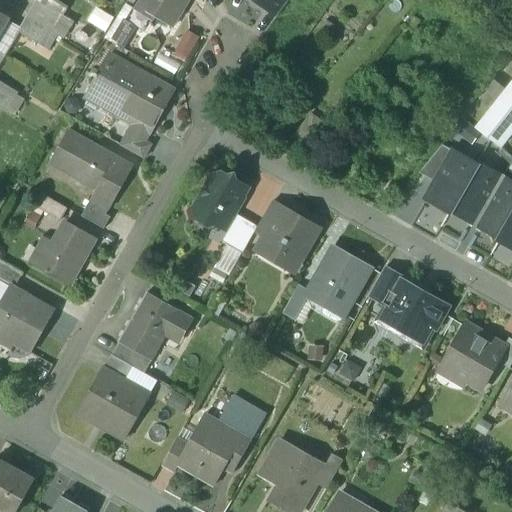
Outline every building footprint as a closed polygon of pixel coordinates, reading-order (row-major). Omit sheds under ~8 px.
[(39,0),(27,18),(54,35),(68,13),(47,0),(39,0)] [(142,0),(140,4),(155,13),(153,16),(173,28),(184,10),(176,5),(178,0),(142,0)] [(261,0),(269,6),(266,9),(268,11),(275,0),(261,0)] [(275,0),(268,11),(277,17),(289,0),(275,0)] [(0,34),(10,18),(0,11),(0,34)] [(19,32),(45,48),(54,35),(27,18),(19,32)] [(126,47),(139,28),(125,18),(112,38),(126,47)] [(175,92),(110,55),(86,98),(104,108),(110,96),(126,104),(119,116),(151,134),(175,92)] [(511,83),(475,129),(500,148),(511,132),(511,83)] [(0,107),(8,113),(19,95),(0,84),(0,107)] [(481,135),(463,121),(453,132),(472,147),(481,135)] [(132,167),(68,130),(56,152),(67,159),(61,169),(96,189),(91,198),(105,205),(109,207),(132,167)] [(151,146),(129,133),(121,147),(143,159),(151,146)] [(436,183),(453,152),(442,147),(420,174),(436,183)] [(477,166),(453,152),(436,183),(426,201),(450,214),(451,213),(477,166)] [(478,165),(477,166),(451,213),(475,227),(503,178),(478,165)] [(247,188),(222,173),(213,175),(194,210),(196,218),(209,225),(217,223),(229,230),(238,214),(243,205),(239,203),(247,188)] [(511,183),(503,178),(475,227),(501,241),(511,220),(511,183)] [(67,209),(41,194),(34,206),(61,221),(67,209)] [(105,205),(91,198),(81,216),(102,228),(109,216),(101,212),(105,205)] [(258,227),(256,230),(266,236),(267,237),(283,209),(272,203),(258,227)] [(317,228),(283,209),(267,237),(266,236),(257,253),(293,272),(317,228)] [(258,227),(238,214),(229,230),(222,241),(242,253),(256,230),(258,227)] [(511,220),(501,241),(500,243),(511,249),(511,220)] [(66,222),(55,243),(50,240),(35,267),(70,287),(71,284),(69,283),(83,259),(85,260),(96,238),(66,222)] [(370,268),(333,247),(308,291),(345,312),(370,268)] [(22,274),(0,261),(0,282),(9,288),(10,287),(14,289),(22,274)] [(407,281),(385,268),(368,297),(389,309),(402,286),(404,287),(407,281)] [(389,309),(385,316),(403,325),(400,330),(421,342),(430,326),(435,328),(447,306),(428,295),(426,300),(404,287),(402,286),(389,309)] [(14,289),(10,287),(9,288),(0,304),(0,333),(14,342),(13,344),(30,354),(54,312),(14,289)] [(295,292),(283,313),(294,319),(306,298),(295,292)] [(145,293),(117,342),(118,343),(150,361),(169,329),(183,337),(193,320),(145,293)] [(488,339),(464,326),(441,366),(481,390),(497,362),(506,347),(505,346),(489,337),(488,339)] [(511,340),(509,339),(505,346),(506,347),(497,362),(509,369),(511,363),(511,340)] [(150,361),(118,343),(111,355),(131,366),(144,373),(150,361)] [(131,366),(111,355),(103,369),(124,380),(131,366)] [(103,369),(101,368),(76,413),(95,423),(97,419),(108,425),(107,426),(126,437),(147,400),(120,386),(124,380),(103,369)] [(511,388),(502,405),(511,410),(511,388)] [(266,416),(233,397),(218,423),(251,443),(266,416)] [(216,426),(204,419),(194,435),(207,442),(216,426)] [(194,435),(188,445),(177,465),(179,466),(214,486),(225,468),(233,473),(251,443),(218,423),(216,426),(207,442),(194,435)] [(177,440),(163,466),(175,473),(179,466),(177,465),(188,445),(177,440)] [(326,468),(286,445),(277,460),(272,457),(261,475),(281,486),(272,502),(289,511),(301,511),(317,486),(326,468)] [(343,461),(333,456),(326,468),(317,486),(326,491),(343,461)] [(16,511),(34,481),(0,461),(0,507),(8,511),(16,511)] [(62,498),(53,511),(52,511),(50,511),(83,511),(73,506),(73,505),(62,498)] [(370,511),(354,502),(350,508),(336,499),(329,511),(370,511)]
